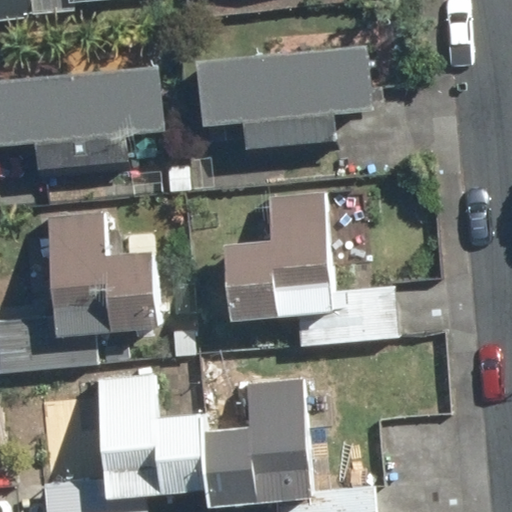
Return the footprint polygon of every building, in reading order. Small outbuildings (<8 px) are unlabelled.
[(0,0),(0,19),(35,17),(33,0),(71,0),(71,1),(80,0),(0,0)] [(372,41),(202,55),(207,121),(245,118),(247,144),(342,137),(339,108),(377,105),(372,41)] [(165,61),(0,73),(0,134),(0,140),(38,138),(40,166),(132,158),(130,129),(170,126),(165,61)] [(224,242),(231,316),(292,310),(295,345),(396,337),(391,283),(333,288),(324,188),(265,193),(269,238),(224,242)] [(0,317),(0,370),(100,362),(98,332),(159,327),(153,250),(110,254),(106,210),(49,215),(57,313),(0,317)] [(10,483),(12,511),(153,511),(152,490),(209,485),(202,407),(159,411),(155,367),(99,372),(108,474),(10,483)] [(208,428),(214,502),(276,497),(276,511),(374,511),(372,483),(316,488),(307,375),(249,379),(252,425),(208,428)]
